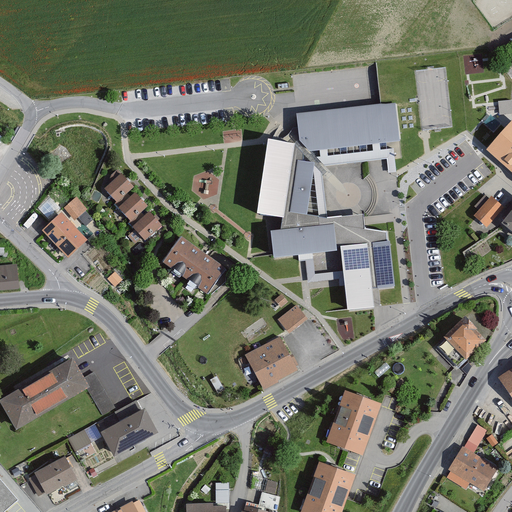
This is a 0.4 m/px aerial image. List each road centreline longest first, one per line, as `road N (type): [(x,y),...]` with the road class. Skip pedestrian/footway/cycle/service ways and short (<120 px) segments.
road 1 (tertiary): [(511,295),(489,283),(463,293),(247,413)]
road 2 (residential): [(30,116),(84,105),(127,109),(256,96)]
road 3 (tertiary): [(511,331),(402,511)]
road 4 (tertiary): [(207,424),(179,407),(105,315),(64,297)]
road 5 (tertiary): [(65,511),(199,437),(207,424)]
